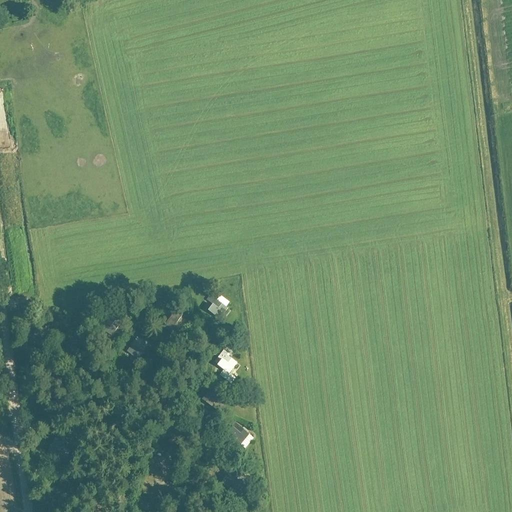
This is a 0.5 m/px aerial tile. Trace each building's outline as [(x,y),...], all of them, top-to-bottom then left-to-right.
[(220,296),(216,301),(210,296),(206,300),(211,303),(212,305),(208,311),(219,320),(227,309),(231,304),(220,296)] [(174,313),(163,328),(174,336),(185,322),(181,318),(182,316),(176,311),(174,313)] [(101,328),(112,336),(122,322),(111,314),(101,328)] [(39,327),(29,342),(40,349),(50,335),(39,327)] [(140,357),(148,347),(152,350),(154,346),(150,343),(140,335),(129,349),(140,357)] [(63,350),(73,359),(85,345),(74,336),(63,350)] [(214,364),(228,374),(237,364),(228,358),(230,356),(224,351),(214,364)] [(203,401),(217,411),(226,399),(212,388),(203,401)] [(249,435),(233,422),(225,433),(240,445),(245,449),(253,439),(249,435)] [(48,450),(58,458),(63,462),(69,454),(65,450),(69,444),(58,436),(48,450)] [(226,471),(221,478),(228,483),(225,487),(232,492),(240,481),(226,471)] [(67,490),(60,485),(53,495),(63,503),(73,489),(69,486),(67,490)]
